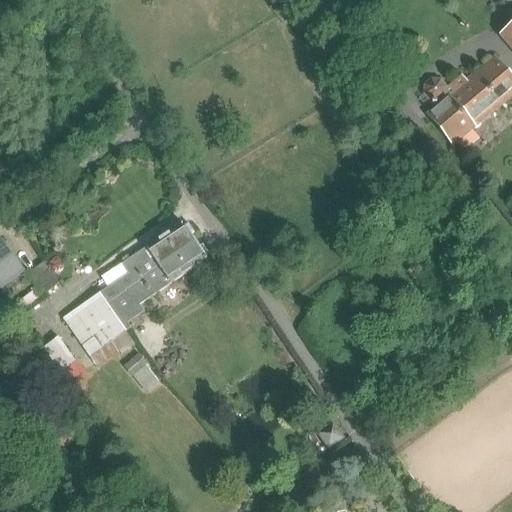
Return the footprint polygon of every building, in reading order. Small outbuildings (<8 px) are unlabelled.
[(455,144),(511,94),(511,81),(494,61),(469,82),(462,75),(447,89),(447,88),(442,81),(432,80),(426,86),(425,95),(431,101),(438,102),(442,106),(431,115),(455,144)] [(445,235),(463,217),(464,216),(453,207),(433,222),(445,235)] [(195,243),(191,236),(195,234),(189,224),(185,227),(183,224),(123,265),(129,275),(94,299),(64,320),(83,348),(118,319),(107,303),(195,243)] [(0,241),(0,289),(24,272),(1,240),(0,241)] [(203,246),(200,249),(195,243),(107,303),(118,319),(123,327),(145,313),(141,306),(208,261),(206,258),(210,256),(203,246)] [(44,297),(57,287),(51,278),(55,275),(50,268),(46,271),(42,266),(28,276),(36,286),(10,306),(17,316),(44,297)] [(411,310),(416,333),(442,328),(437,305),(411,310)] [(127,333),(123,327),(118,319),(83,348),(90,358),(127,333)] [(76,362),(75,361),(59,339),(45,349),(61,372),(76,362)] [(147,365),(138,355),(123,368),(132,378),(147,365)] [(61,372),(75,390),(91,379),(77,359),(75,361),(76,362),(61,372)] [(160,383),(146,367),(133,378),(147,394),(160,383)] [(86,414),(56,372),(43,382),(74,424),(86,414)] [(329,449),(343,439),(334,426),(320,435),(329,449)] [(21,494),(55,467),(62,474),(86,453),(68,432),(43,453),(10,481),(21,494)]
